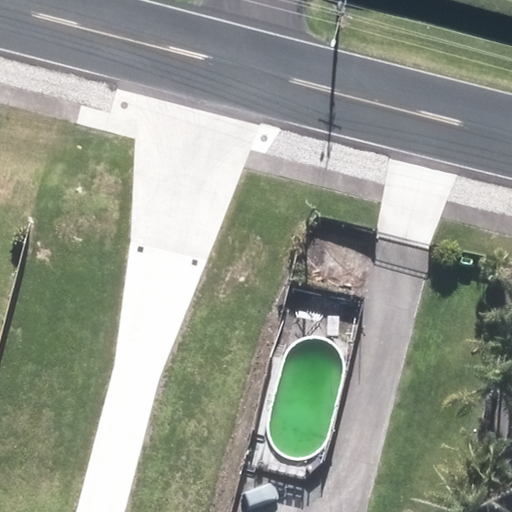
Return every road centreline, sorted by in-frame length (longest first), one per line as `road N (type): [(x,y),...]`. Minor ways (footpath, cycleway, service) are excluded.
road 1 (track): [(127,511),(246,67),(274,0)]
road 2 (tertiary): [(511,135),(0,4)]
